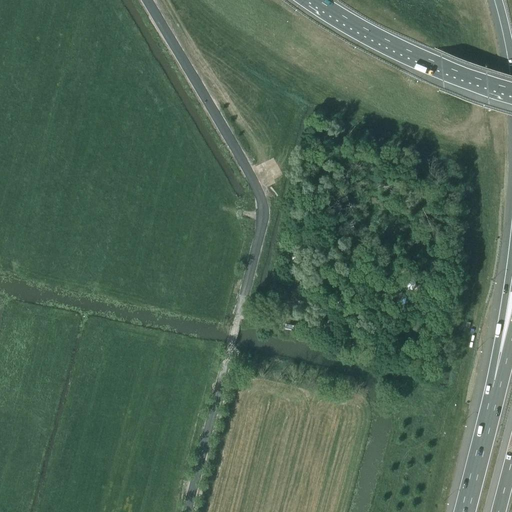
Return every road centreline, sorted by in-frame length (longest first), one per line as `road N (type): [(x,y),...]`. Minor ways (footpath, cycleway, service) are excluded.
road 1 (unclassified): [(189,511),(262,210),(257,188),(144,0)]
road 2 (motorway): [(316,0),(412,53),(511,88)]
road 3 (motorway): [(511,244),(494,392)]
road 4 (motorway): [(494,392),(464,511)]
